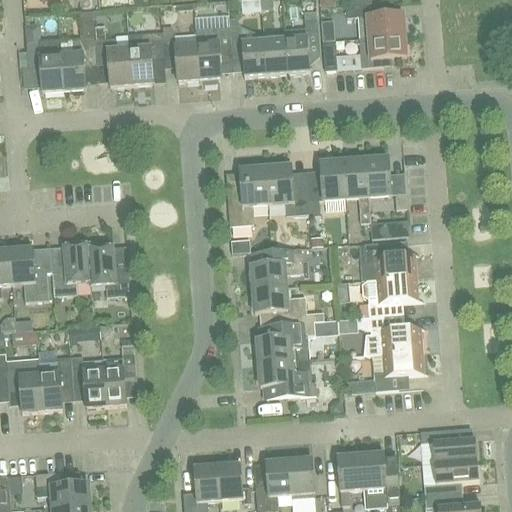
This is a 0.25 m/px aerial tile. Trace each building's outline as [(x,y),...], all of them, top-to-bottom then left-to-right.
[(273,1),(261,1),(261,13),(273,12),(273,1)] [(369,41),(405,38),(403,17),(373,19),(372,7),(346,10),(347,22),(358,21),(358,30),(368,29),(369,41)] [(285,34),(285,42),(288,77),(310,76),(309,61),(320,60),(317,24),(305,25),(306,33),(285,34)] [(244,81),(267,79),(264,44),(264,40),(242,30),(230,31),(229,31),(231,42),(231,51),(242,50),(244,81)] [(196,33),(196,37),(200,84),(221,83),(219,59),(232,58),(231,51),(231,42),(229,31),(196,33)] [(178,86),(200,84),(196,37),(175,38),(174,35),(162,36),(163,46),(175,45),(178,86)] [(164,64),(163,46),(162,36),(128,38),(129,52),(132,89),(154,88),(152,64),(164,64)] [(406,61),(405,38),(369,41),(359,42),(362,72),(386,70),(385,62),(406,61)] [(74,58),(61,59),(64,94),(86,93),(84,67),(96,67),(94,44),(94,41),(73,43),(74,58)] [(94,44),(96,67),(96,69),(108,68),(110,91),(132,89),(129,52),(117,53),(116,42),(94,44)] [(285,42),(264,44),(267,79),(288,77),(285,42)] [(61,59),(60,44),(26,47),(28,72),(40,71),(42,96),(64,94),(61,59)] [(323,46),(325,75),(337,74),(335,45),(323,46)] [(307,195),(309,218),(309,220),(320,219),(319,204),(346,202),(343,165),(342,161),(322,163),(322,167),(320,167),(322,193),(307,195)] [(366,163),(370,227),(371,227),(369,201),(391,199),(388,162),(366,163)] [(343,165),(346,202),(359,202),(361,227),(370,227),(366,163),(343,165)] [(266,171),(268,208),(285,207),(286,220),(309,218),(307,195),(307,191),(293,192),(291,165),(274,166),(274,170),(266,171)] [(268,208),(266,171),(240,173),(241,194),(227,195),(230,230),(254,228),(253,209),(268,208)] [(407,213),(406,198),(395,198),(396,214),(407,213)] [(376,273),(377,284),(416,281),(414,259),(419,258),(419,257),(385,260),(384,246),(364,248),(366,267),(370,267),(376,273)] [(88,248),(89,257),(91,289),(106,288),(107,301),(130,299),(128,272),(114,274),(112,250),(89,251),(89,247),(88,248)] [(52,274),(54,301),(78,299),(77,287),(90,286),(91,289),(89,257),(88,248),(64,249),(66,273),(52,274)] [(10,253),(10,257),(13,289),(24,288),(25,306),(49,304),(47,276),(35,277),(33,252),(10,253)] [(253,293),(286,291),(286,279),(304,277),(302,252),(253,256),(254,269),(251,269),(253,293)] [(1,289),(13,289),(10,257),(10,253),(0,254),(0,301),(2,301),(1,289)] [(370,321),(384,320),(383,307),(423,304),(422,303),(418,303),(416,281),(377,284),(367,285),(362,288),(363,300),(368,302),(370,321)] [(286,291),(253,293),(255,317),(281,315),(282,328),(314,326),(324,325),(324,317),(307,318),(305,301),(287,303),(286,291)] [(373,358),(383,358),(419,355),(422,355),(420,332),(425,332),(425,331),(385,334),(384,320),(370,321),(357,323),(358,330),(371,335),(371,340),(366,341),(365,359),(373,358)] [(259,367),(310,363),(310,362),(302,363),(302,352),(309,351),(308,339),(315,339),(314,326),(282,328),(258,330),(259,343),(257,343),(259,367)] [(123,362),(103,364),(106,411),(127,409),(125,384),(127,381),(136,380),(134,348),(122,349),(123,362)] [(419,355),(383,358),(384,375),(374,376),(376,395),(390,394),(389,381),(428,378),(428,376),(424,377),(422,355),(419,355)] [(83,360),(71,361),(72,385),(81,385),(84,387),(86,412),(106,411),(103,364),(83,365),(83,360)] [(39,367),(42,416),(62,414),(61,389),(63,386),(72,385),(71,361),(57,362),(58,365),(39,367)] [(7,365),(7,376),(8,387),(8,390),(17,390),(20,392),(22,417),(42,416),(39,367),(38,362),(7,365)] [(263,404),(288,402),(317,400),(316,386),(312,387),(310,363),(259,367),(261,391),(262,391),(263,404)] [(433,446),(435,468),(477,464),(476,443),(441,445),(440,434),(420,436),(421,447),(433,446)] [(361,459),(363,494),(364,511),(400,511),(396,458),(384,459),(384,457),(361,459)] [(363,494),(361,459),(337,461),(340,496),(341,510),(350,510),(349,495),(363,494)] [(289,464),(291,500),(315,498),(312,463),(289,464)] [(291,500),(289,464),(265,466),(267,490),(255,491),(256,511),(277,511),(277,501),(291,500)] [(453,487),(479,485),(477,464),(435,468),(436,488),(424,489),(425,501),(437,500),(454,498),(453,487)] [(240,468),(217,470),(219,505),(242,503),(243,508),(251,507),(250,491),(242,492),(240,468)] [(219,505),(217,470),(194,472),(195,497),(183,498),(183,511),(207,511),(207,506),(219,505)] [(51,499),(52,511),(90,509),(88,487),(62,489),(61,477),(36,478),(37,500),(51,499)] [(0,511),(11,511),(10,493),(0,493),(0,511)] [(438,511),(437,511),(480,511),(481,507),(438,510),(437,500),(425,501),(426,511),(438,511)]
